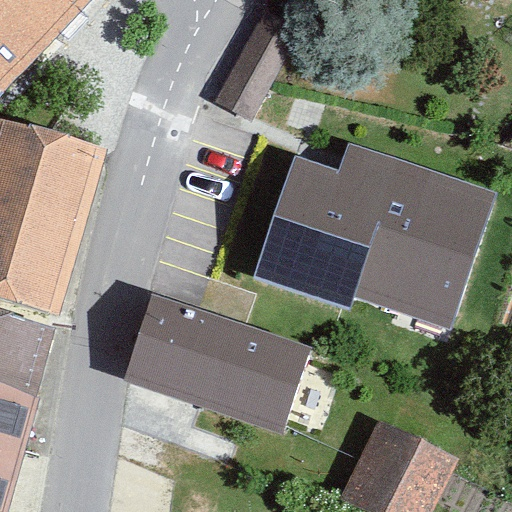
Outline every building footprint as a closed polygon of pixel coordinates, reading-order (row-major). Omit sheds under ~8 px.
[(125,5),(119,0),(0,0),(0,110),(14,124),(125,5)] [(305,26),(269,7),(217,102),(252,121),(305,26)] [(339,171),(297,156),(255,277),(351,309),(355,298),(451,331),(499,192),(349,141),(339,171)] [(121,181),(12,149),(0,174),(0,299),(60,317),(121,181)] [(313,349),(153,297),(125,382),(286,434),(313,349)] [(8,511),(56,328),(0,312),(0,511),(8,511)] [(432,511),(458,459),(379,422),(341,504),(358,511),(432,511)]
